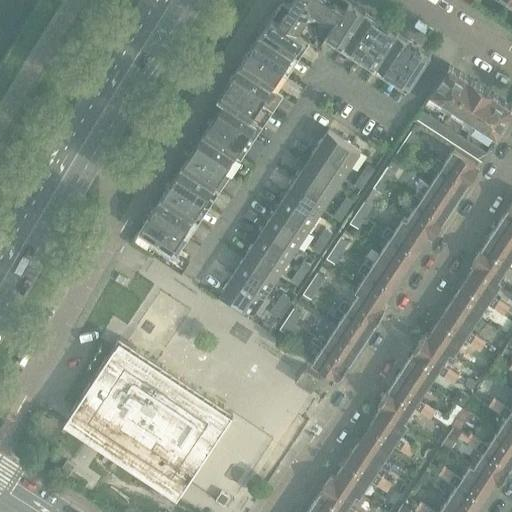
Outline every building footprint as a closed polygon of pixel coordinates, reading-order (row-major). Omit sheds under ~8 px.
[(296,34),(297,33),(307,18),(313,17),(309,0),(293,0),(290,5),(283,1),(272,18),(296,34)] [(309,0),(313,17),(318,16),(333,25),(334,26),(350,2),(347,0),(309,0)] [(345,43),(366,12),(350,2),(334,26),(333,25),(328,33),(345,43)] [(361,54),(382,22),(366,12),(345,43),(361,54)] [(296,34),(272,18),(261,34),(293,55),(304,37),(297,33),(296,34)] [(378,64),(398,32),(382,22),(361,54),(378,64)] [(394,75),(414,43),(398,32),(378,64),(394,75)] [(293,55),(261,34),(250,50),(282,70),(293,55)] [(414,43),(394,75),(411,86),(431,54),(414,43)] [(282,70),(250,50),(240,65),(272,86),(282,70)] [(272,86),(240,65),(229,81),(261,102),(272,86)] [(449,65),(429,95),(425,101),(434,107),(439,99),(454,109),(472,80),(449,65)] [(494,95),(472,80),(454,109),(468,118),(463,125),(471,130),(494,95)] [(250,119),(251,117),(261,102),(229,81),(218,99),(224,102),(224,101),(250,119)] [(511,107),(511,106),(494,95),(471,130),(478,135),(483,128),(498,137),(511,115),(511,107)] [(224,101),(224,102),(214,117),(246,138),(257,121),(251,117),(250,119),(224,101)] [(203,133),(235,155),(246,138),(214,117),(203,133)] [(329,129),(318,146),(350,167),(361,150),(329,129)] [(192,149),(224,171),(235,155),(203,133),(192,149)] [(318,146),(307,161),(339,182),(350,167),(318,146)] [(182,165),(214,187),(224,171),(192,149),(182,165)] [(438,159),(435,162),(467,183),(479,165),(454,149),(445,163),(438,159)] [(307,161),(297,177),(329,198),(339,182),(307,161)] [(431,185),(455,201),(467,183),(435,162),(433,166),(440,171),(431,185)] [(368,164),(361,175),(368,179),(375,169),(368,164)] [(171,181),(203,203),(214,187),(182,165),(171,181)] [(362,189),(368,179),(361,175),(355,184),(362,189)] [(297,177),(286,194),(318,214),(329,198),(297,177)] [(161,198),(193,219),(203,203),(171,181),(161,198)] [(412,198),(444,219),(455,201),(431,185),(422,199),(414,194),(412,198)] [(286,194),(275,209),(307,230),(318,214),(286,194)] [(347,196),(340,206),(347,211),(354,201),(347,196)] [(161,198),(150,213),(182,235),(193,219),(161,198)] [(444,219),(412,198),(409,201),(416,206),(407,220),(429,234),(432,237),(444,219)] [(363,225),(372,204),(362,200),(354,222),(363,225)] [(341,221),(347,211),(340,206),(334,216),(341,221)] [(275,209),(265,225),(297,247),(307,230),(275,209)] [(511,212),(507,209),(496,227),(511,237),(511,212)] [(171,251),(182,235),(150,213),(139,230),(171,251)] [(385,230),(418,251),(429,234),(407,220),(403,218),(395,231),(387,226),(385,230)] [(265,225),(254,241),(286,263),(297,247),(265,225)] [(511,256),(511,237),(496,227),(484,245),(511,263),(511,257),(511,256)] [(326,228),(319,238),(326,243),(333,233),(326,228)] [(380,253),(406,269),(418,251),(385,230),(382,233),(390,238),(380,253)] [(330,255),(338,260),(350,240),(342,235),(330,255)] [(319,253),(326,243),(319,238),(312,248),(319,253)] [(254,241),(244,257),(276,279),(286,263),(254,241)] [(511,263),(484,245),(472,263),(476,265),(497,279),(506,265),(511,268),(511,263)] [(361,266),(394,287),(406,269),(380,253),(371,266),(364,261),(361,266)] [(244,257),(233,274),(265,295),(276,279),(244,257)] [(305,260),(298,270),(305,275),(311,265),(305,260)] [(464,282),(497,303),(499,300),(492,295),(501,281),(497,279),(476,265),(464,282)] [(357,288),(361,290),(382,305),(394,287),(361,266),(359,269),(366,274),(357,288)] [(298,285),(305,275),(298,270),(291,280),(298,285)] [(316,296),(326,274),(317,270),(306,292),(316,296)] [(254,311),(265,295),(233,274),(222,290),(254,311)] [(453,300),(478,316),(487,302),(494,307),(497,303),(464,282),(453,300)] [(382,305),(361,290),(351,304),(344,300),(341,304),(373,325),(386,307),(382,305)] [(283,292),(277,302),(283,307),(290,297),(283,292)] [(441,317),(473,339),(476,335),(468,330),(478,316),(453,300),(441,317)] [(277,317),(283,307),(277,302),(270,312),(277,317)] [(373,325),(341,304),(339,307),(346,312),(337,326),(362,342),(373,325)] [(429,335),(451,349),(462,356),(471,342),(481,349),(479,352),(491,359),(495,353),(473,339),(441,317),(429,335)] [(318,339),(350,360),(362,342),(337,326),(328,340),(321,335),(318,339)] [(451,349),(429,335),(426,332),(414,350),(446,371),(449,368),(442,363),(451,349)] [(160,483),(178,495),(188,481),(234,412),(156,361),(126,341),(120,337),(112,349),(69,413),(97,432),(107,438),(164,476),(160,483)] [(337,377),(338,378),(350,360),(318,339),(316,343),(323,347),(313,362),(337,377)] [(446,371),(414,350),(402,368),(428,384),(437,370),(444,375),(446,371)] [(305,366),(296,380),(312,390),(321,376),(309,368),(305,366)] [(391,385),(423,407),(425,403),(418,398),(428,384),(402,368),(391,385)] [(383,405),(404,420),(413,406),(420,411),(423,407),(391,385),(379,403),(383,405)] [(511,407),(511,409),(504,404),(502,407),(511,414),(511,407)] [(371,423),(403,444),(413,451),(416,447),(406,441),(415,427),(404,420),(383,405),(371,423)] [(511,414),(502,407),(499,411),(507,416),(498,429),(511,438),(511,414)] [(359,441),(384,457),(393,443),(401,448),(403,444),(371,423),(359,441)] [(511,464),(511,462),(511,438),(498,429),(488,444),(481,439),(478,443),(511,464)] [(347,458),(380,480),(382,476),(375,471),(384,457),(359,441),(347,458)] [(499,482),(511,464),(478,443),(476,447),(483,451),(474,465),(496,479),(499,482)] [(336,476),(357,490),(361,493),(370,479),(377,484),(380,480),(347,458),(336,476)] [(484,497),(496,479),(474,465),(471,463),(462,477),(454,471),(451,475),(484,497)] [(320,491),(351,511),(353,511),(355,509),(348,504),(357,490),(336,476),(332,474),(320,491)] [(467,511),(474,511),(484,497),(451,475),(449,479),(456,484),(447,499),(467,511)] [(216,499),(224,505),(230,496),(221,491),(216,499)] [(309,509),(313,511),(343,511),(351,511),(320,491),(309,509)] [(427,511),(429,511),(467,511),(447,499),(438,511),(430,507),(427,511)]
